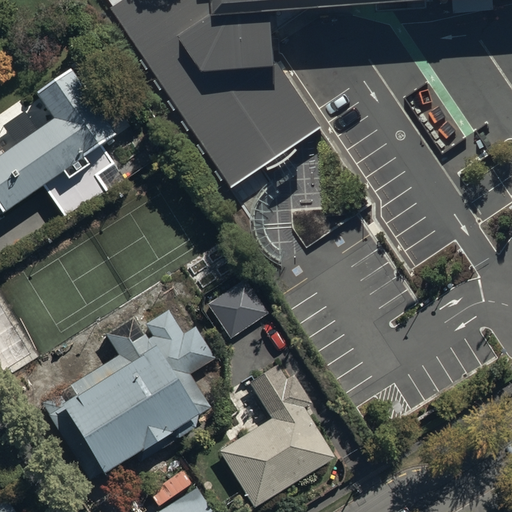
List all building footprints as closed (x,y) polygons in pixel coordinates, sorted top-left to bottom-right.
[(272,69),(269,34),(212,39),(209,0),(129,0),(112,12),(229,189),(316,128),(272,69)] [(209,0),(212,39),(269,34),(266,17),(496,0),(209,0)] [(114,135),(67,69),(34,91),(50,115),(0,148),(0,209),(44,179),(61,205),(102,177),(93,165),(111,153),(103,142),(114,135)] [(243,281),(208,303),(230,337),(265,315),(243,281)] [(102,472),(105,477),(199,420),(196,415),(211,406),(190,372),(214,357),(194,324),(184,331),(170,309),(141,328),(133,315),(104,333),(70,353),(84,376),(41,403),(89,481),(102,472)] [(252,503),(332,453),(301,405),(310,399),(293,371),(286,375),(278,362),(251,379),(272,413),(217,447),(252,503)] [(212,511),(196,485),(156,510),(157,511),(212,511)] [(15,511),(3,495),(0,496),(0,511),(15,511)]
